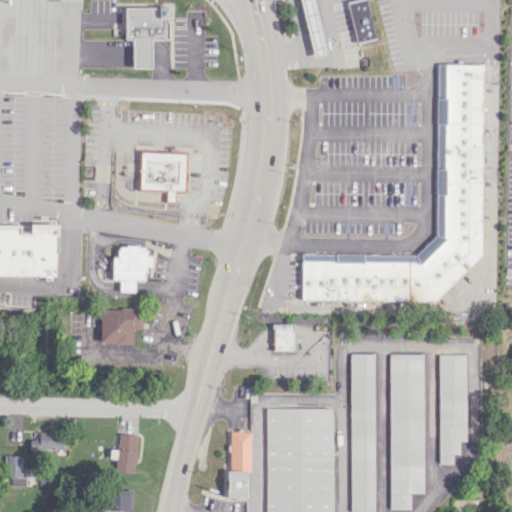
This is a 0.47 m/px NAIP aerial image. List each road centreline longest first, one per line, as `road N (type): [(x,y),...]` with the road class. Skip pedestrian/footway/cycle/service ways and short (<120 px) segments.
road 1 (tertiary): [(249,0),(263,56),(266,139),(218,322)]
road 2 (residential): [(193,408),(0,404)]
